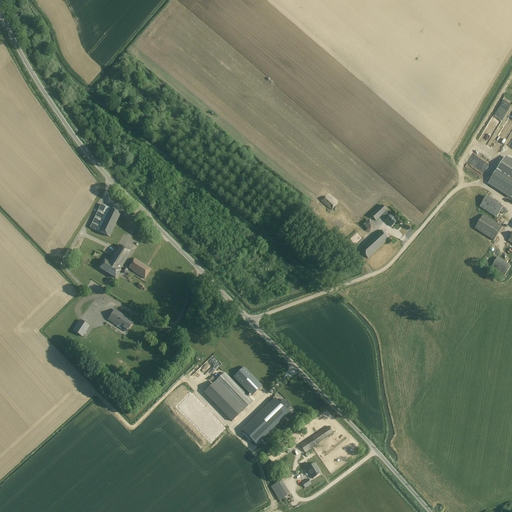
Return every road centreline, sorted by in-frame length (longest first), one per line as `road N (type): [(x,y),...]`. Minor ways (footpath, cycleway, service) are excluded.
road 1 (unclassified): [(250,319),(67,127),(0,0)]
road 2 (unclassified): [(250,319),(387,269),(463,181)]
road 3 (unclassified): [(428,511),(250,319)]
